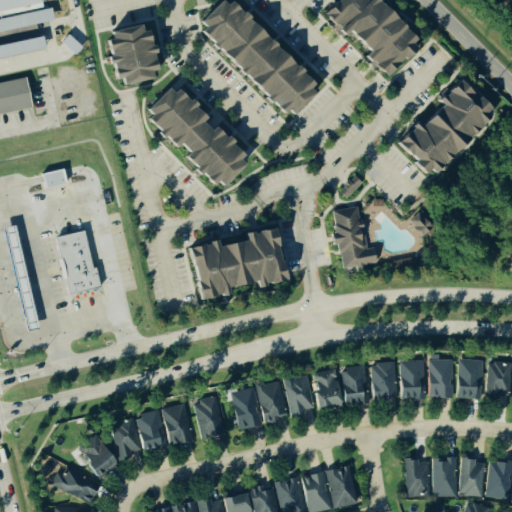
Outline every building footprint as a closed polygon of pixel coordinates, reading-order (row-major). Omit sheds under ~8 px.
[(0,0),(0,13),(42,5),(40,0),(0,0)] [(221,0),(198,24),(203,30),(198,35),(287,122),(316,92),(221,0)] [(385,80),(419,46),(372,0),(338,0),(321,17),(342,38),(347,33),(367,54),(363,58),(385,80)] [(0,32),(51,23),(49,10),(0,20),(0,32)] [(120,87),(154,81),(146,33),(139,34),(138,27),(108,33),(110,41),(103,43),(107,67),(110,66),(113,82),(119,81),(120,87)] [(0,59),(43,51),(41,39),(0,46),(0,59)] [(0,81),(24,77),(30,106),(0,112),(0,81)] [(490,114),(455,81),(435,103),(439,107),(419,129),(414,123),(392,146),(428,179),(490,114)] [(195,178),(198,176),(211,188),(228,182),(242,168),(236,154),(231,149),(227,138),(222,139),(213,130),(207,132),(199,124),(203,120),(195,112),(190,100),(185,102),(174,92),(158,98),(144,112),(150,128),(152,130),(154,133),(171,150),(178,147),(182,151),(187,165),(191,168),(195,178)] [(44,189),(64,184),(61,171),(40,176),(44,189)] [(344,200),(360,185),(353,177),(337,193),(344,200)] [(330,212),(338,271),(355,268),(355,269),(374,266),(371,250),(364,251),(358,208),(330,212)] [(402,228),(421,246),(434,231),(415,213),(402,228)] [(1,229),(12,226),(36,329),(25,331),(1,229)] [(67,294),(54,236),(82,230),(91,267),(94,266),(99,287),(67,294)] [(186,250),(197,303),(227,297),(226,290),(255,284),(256,289),(283,284),(272,230),(242,237),(242,239),(215,245),(215,244),(186,250)] [(392,271),(410,267),(409,260),(391,263),(392,271)] [(451,400),(450,361),(436,362),(436,357),(425,357),(426,401),(451,400)] [(478,401),(480,362),(455,361),(454,401),(478,401)] [(421,362),(397,363),(398,403),(423,401),(421,362)] [(485,364),(483,404),(508,405),(510,365),(485,364)] [(369,366),(370,401),(394,401),(393,365),(369,366)] [(342,407),(371,405),(370,392),(365,393),(363,368),(340,369),(342,407)] [(317,414),(340,409),(333,371),(309,376),(317,414)] [(281,383),(289,419),(312,414),(305,378),(281,383)] [(254,387),(261,426),(272,424),(271,420),(284,418),(277,382),(254,387)] [(228,394),(235,432),(260,427),(253,389),(228,394)] [(197,440),(221,437),(216,400),(193,403),(197,440)] [(164,447),(189,444),(186,407),(161,409),(164,447)] [(133,418),(141,454),(164,448),(156,413),(133,418)] [(138,455),(130,420),(108,425),(113,446),(106,447),(109,462),(138,455)] [(98,481),(115,468),(93,438),(75,452),(98,481)] [(428,463),(415,464),(415,459),(402,459),(403,498),(429,497),(428,463)] [(430,459),(431,495),(454,495),(453,459),(430,459)] [(482,462),(458,461),(457,497),(480,498),(482,462)] [(506,501),(510,465),(487,462),(482,498),(506,501)] [(323,472),(332,511),(355,505),(346,467),(323,472)] [(86,508),(98,485),(66,468),(61,477),(49,471),(42,485),(86,508)] [(324,511),(330,511),(321,472),(298,478),(306,511),(324,511)] [(277,511),(302,511),(296,479),(272,484),(277,511)] [(250,490),(251,511),(275,511),(273,488),(250,490)] [(247,511),(244,494),(232,497),(231,492),(221,495),(224,511),(247,511)] [(194,501),(196,511),(220,511),(218,502),(209,504),(207,497),(194,501)] [(143,511),(196,511),(194,502),(143,511)]
